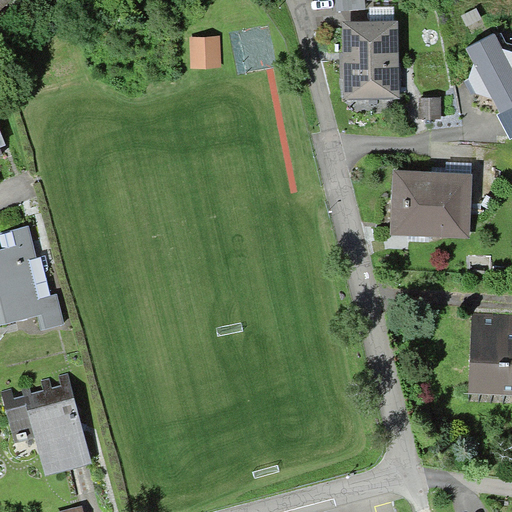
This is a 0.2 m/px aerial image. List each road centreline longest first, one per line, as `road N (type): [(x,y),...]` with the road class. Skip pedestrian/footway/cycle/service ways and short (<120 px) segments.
road 1 (residential): [(294,0),(405,472)]
road 2 (residential): [(265,511),(405,472)]
